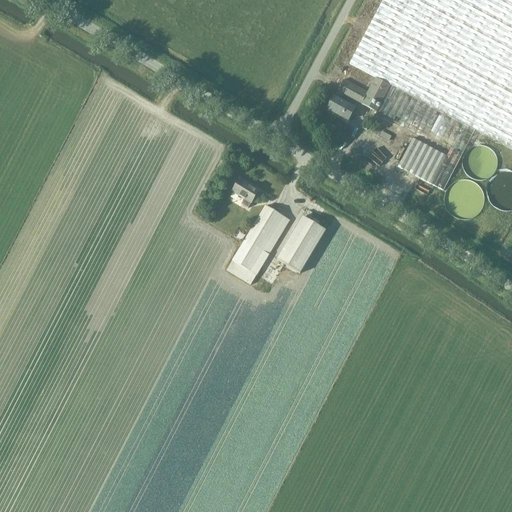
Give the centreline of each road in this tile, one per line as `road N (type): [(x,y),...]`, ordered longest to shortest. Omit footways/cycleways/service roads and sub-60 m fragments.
road 1 (tertiary): [(511,290),(274,141)]
road 2 (tertiary): [(274,141),(38,0)]
road 3 (unclassified): [(274,141),(352,0)]
